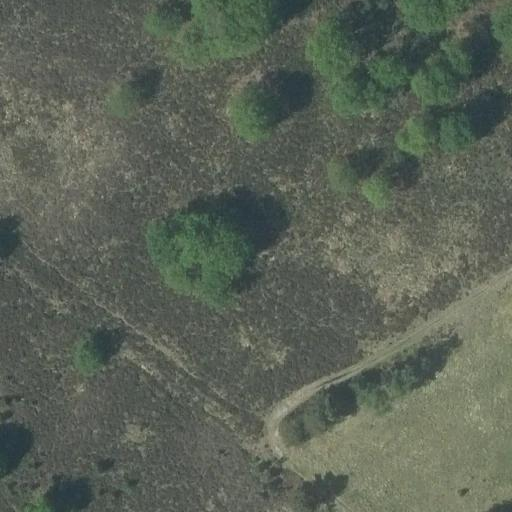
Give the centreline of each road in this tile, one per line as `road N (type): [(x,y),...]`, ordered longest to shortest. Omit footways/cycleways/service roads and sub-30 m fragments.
road 1 (track): [(398,351),(282,423),(270,449),(280,469),(335,511)]
road 2 (track): [(398,351),(511,278)]
